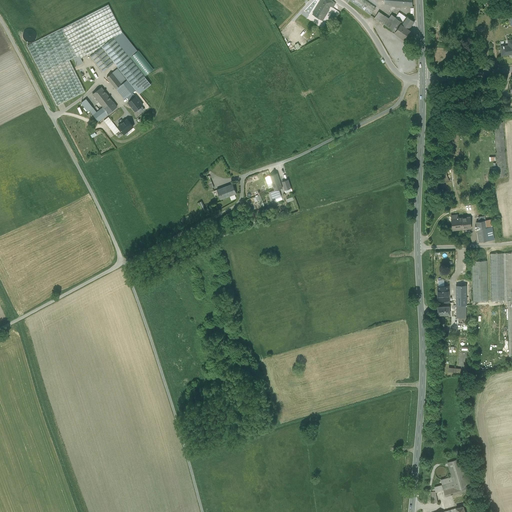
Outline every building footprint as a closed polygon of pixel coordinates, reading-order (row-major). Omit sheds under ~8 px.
[(330,0),(321,0),(312,14),(324,21),(322,20),(329,10),(328,9),(330,6),(333,8),(336,3),(330,0)] [(376,7),(365,0),(348,0),(370,15),(376,7)] [(100,9),(114,37),(123,33),(108,5),(100,9)] [(114,37),(100,9),(86,16),(101,47),(102,47),(113,37),(114,37)] [(388,19),(378,12),(374,18),(384,25),(388,19)] [(402,22),(406,17),(398,12),(395,17),(402,22)] [(332,14),(328,21),(327,23),(330,25),(336,16),(332,14)] [(388,19),(384,25),(395,32),(395,33),(400,25),(402,22),(395,17),(391,15),(388,19)] [(101,47),(86,16),(71,24),(87,55),(97,50),(101,47)] [(414,21),(407,16),(406,17),(402,22),(400,25),(408,30),(409,30),(414,21)] [(71,24),(27,45),(57,105),(85,91),(69,60),(77,56),(77,57),(79,55),(81,58),(87,55),(71,24)] [(408,30),(400,25),(395,33),(395,32),(395,33),(409,42),(409,41),(411,42),(412,39),(411,39),(414,34),(409,30),(408,30)] [(23,34),(23,38),(25,40),(28,42),(31,42),(34,41),(36,38),(36,35),(35,32),(33,29),(30,28),(26,29),(24,31),(23,34)] [(137,51),(123,33),(114,37),(129,57),(137,51)] [(113,37),(102,47),(114,62),(133,86),(145,76),(129,57),(114,37),(113,37)] [(511,54),(511,40),(509,41),(510,45),(511,45),(511,47),(503,48),(503,46),(500,46),(501,56),(511,54)] [(97,50),(90,56),(102,72),(114,62),(102,47),(101,47),(97,50)] [(116,70),(124,81),(126,80),(117,68),(112,73),(116,70)] [(124,81),(116,70),(112,73),(121,84),(124,82),(124,81)] [(112,73),(107,77),(116,89),(121,84),(112,73)] [(130,89),(124,82),(121,84),(116,89),(122,95),(130,89)] [(113,100),(101,86),(93,93),(103,106),(104,107),(113,100)] [(122,95),(122,96),(125,99),(129,95),(132,92),(130,89),(122,95)] [(493,100),(493,94),(481,95),(482,113),(494,112),(493,105),(493,100)] [(138,109),(142,106),(143,105),(135,96),(132,99),(129,102),(136,111),(138,109)] [(93,107),(86,98),(81,102),(88,111),(89,109),(93,107)] [(104,107),(104,108),(108,113),(117,106),(113,100),(104,107)] [(100,109),(96,112),(93,107),(89,109),(98,121),(105,115),(100,109)] [(108,117),(104,120),(115,134),(119,130),(108,117)] [(133,126),(127,119),(118,126),(124,133),(133,126)] [(502,122),(493,123),(498,174),(494,174),(494,177),(507,176),(502,122)] [(277,173),(270,176),(273,186),(274,190),(275,190),(279,189),(282,188),(281,183),(280,183),(279,180),(277,173)] [(285,177),(279,180),(280,183),(281,183),(282,188),(283,190),(289,188),(288,185),(284,187),(283,184),(287,182),(285,177)] [(211,179),(205,181),(208,189),(214,187),(211,179)] [(233,184),(217,189),(221,199),(230,196),(234,194),(236,193),(233,184)] [(272,199),(275,197),(281,195),(279,189),(275,190),(274,190),(269,192),(272,199)] [(202,213),(206,211),(202,202),(197,204),(202,213)] [(458,215),(451,216),(452,230),(463,229),(462,217),(458,218),(458,215)] [(470,216),(462,217),(463,229),(471,228),(470,216)] [(479,221),(476,221),(479,241),(489,240),(487,230),(485,220),(479,221)] [(505,252),(490,252),(491,301),(506,300),(505,252)] [(487,260),(472,260),(473,301),(488,301),(487,260)] [(438,286),(437,287),(438,301),(448,300),(448,286),(444,286),(438,286)] [(457,305),(466,305),(466,286),(457,286),(456,286),(457,305)] [(466,305),(457,305),(457,309),(456,309),(456,317),(458,317),(465,318),(466,318),(466,305)] [(449,306),(437,306),(437,315),(449,315),(449,306)] [(468,472),(464,457),(458,459),(464,479),(466,484),(466,485),(470,483),(467,472),(468,472)] [(458,459),(447,462),(452,476),(453,482),(464,479),(458,459)] [(447,475),(447,473),(447,470),(445,468),(443,467),(441,467),(439,467),(437,468),(435,470),(435,473),(435,475),(437,477),(439,478),(441,479),(443,478),(445,477),(447,475)] [(452,476),(441,479),(442,485),(453,482),(452,476)] [(442,485),(443,489),(445,496),(467,490),(466,485),(466,484),(464,479),(453,482),(442,485)]
